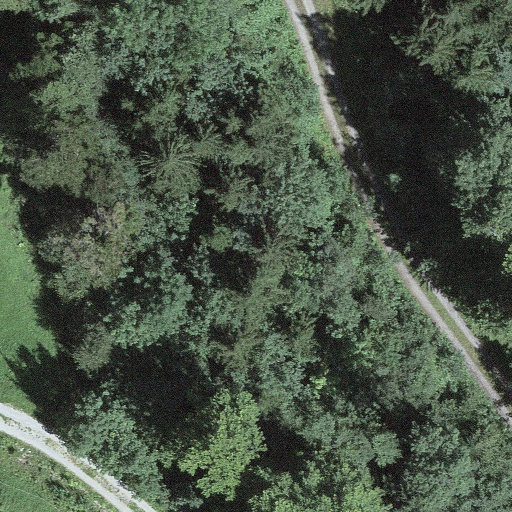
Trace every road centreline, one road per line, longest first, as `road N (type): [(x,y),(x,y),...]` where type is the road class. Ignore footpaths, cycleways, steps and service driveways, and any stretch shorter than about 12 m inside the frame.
road 1 (track): [(287,0),(362,200),(511,405)]
road 2 (track): [(132,511),(26,425),(0,420)]
